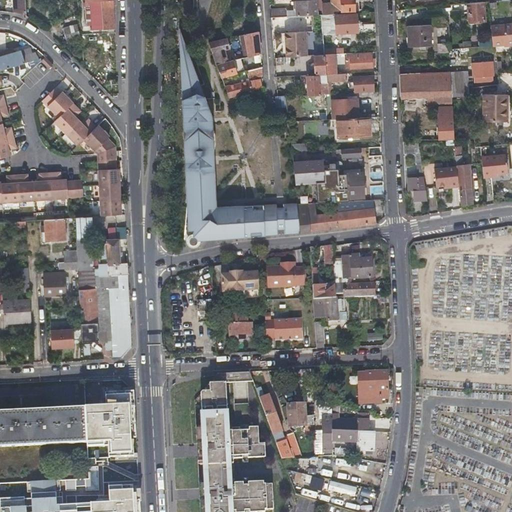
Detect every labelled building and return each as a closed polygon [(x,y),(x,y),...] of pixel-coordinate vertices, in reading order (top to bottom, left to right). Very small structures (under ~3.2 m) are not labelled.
[(13,0),(15,11),(25,13),(24,0),(13,0)] [(92,26),(103,26),(102,0),(110,0),(89,0),(89,1),(90,1),(92,26)] [(103,26),(115,25),(113,0),(110,0),(102,0),(103,26)] [(314,15),(314,7),(313,0),(306,0),(295,1),(296,16),(314,15)] [(322,2),(323,14),(342,13),(342,11),(357,9),(356,0),(330,0),(330,2),(322,2)] [(467,3),(468,12),(469,22),(485,20),(483,1),(467,3)] [(270,18),(284,17),(285,17),(285,9),(269,10),(270,18)] [(374,21),(365,22),(356,23),(356,11),(342,13),(323,14),(324,33),(336,33),(356,31),(375,30),(374,21)] [(511,23),(511,22),(490,25),(492,45),(511,43),(511,23)] [(63,27),(66,40),(81,37),(77,24),(63,27)] [(409,47),(420,47),(430,47),(429,25),(408,26),(409,47)] [(284,33),(285,57),(305,56),(303,31),(284,33)] [(357,46),(356,31),(336,33),(337,47),(357,46)] [(244,34),(249,57),(260,55),(257,32),(244,34)] [(170,34),(173,68),(183,63),(170,34)] [(216,64),(225,62),(220,48),(228,46),(226,38),(208,42),(216,64)] [(438,43),(438,53),(448,53),(448,43),(438,43)] [(345,64),(345,65),(345,66),(372,64),(373,64),(374,63),(373,57),(372,57),(371,50),(344,52),(345,58),(341,59),(342,64),(345,64)] [(0,71),(36,60),(32,54),(27,51),(22,52),(21,51),(0,57),(0,71)] [(326,74),(335,73),(335,67),(332,67),(331,53),(325,54),(326,73),(326,74)] [(326,73),(325,54),(324,54),(313,55),(314,74),(326,73)] [(260,55),(249,57),(243,58),(244,65),(261,61),(260,55)] [(232,60),(225,62),(216,64),(221,78),(236,74),(232,60)] [(474,82),(483,81),(493,80),(491,61),(472,62),(474,82)] [(183,63),(173,68),(186,206),(211,204),(211,201),(213,199),(211,167),(207,164),(206,159),(210,159),(207,126),(203,126),(203,121),(207,121),(206,119),(183,63)] [(450,72),(452,96),(470,95),(468,71),(450,72)] [(399,74),(400,86),(400,99),(452,96),(450,72),(399,74)] [(306,77),(308,96),(327,94),(326,74),(318,75),(318,76),(306,77)] [(374,88),(373,81),(373,74),(355,76),(356,89),(374,88)] [(250,91),(255,89),(259,88),(257,80),(247,82),(247,81),(223,86),(227,97),(250,92),(250,91)] [(59,118),(74,103),(64,92),(62,94),(56,88),(43,101),(59,118)] [(286,106),(285,94),(274,96),(276,107),(286,106)] [(507,94),(483,94),(483,121),(503,121),(503,109),(507,109),(507,94)] [(329,118),(332,118),(355,116),(354,98),(328,100),(329,118)] [(67,133),(80,121),(76,116),(81,110),(74,103),(59,118),(56,121),(67,133)] [(0,106),(0,123),(1,124),(0,118),(8,116),(6,105),(0,106)] [(455,139),(454,124),(453,109),(439,110),(441,139),(455,139)] [(355,116),(332,118),(332,125),(336,125),(337,136),(369,134),(368,115),(355,116)] [(84,124),(80,121),(67,133),(79,145),(84,140),(98,127),(90,119),(84,124)] [(0,123),(0,140),(13,138),(11,127),(2,129),(1,124),(0,123)] [(98,162),(117,161),(115,147),(108,139),(109,137),(98,127),(84,140),(97,153),(98,162)] [(0,158),(9,156),(8,151),(16,149),(13,138),(0,140),(0,158)] [(416,153),(419,176),(424,175),(419,140),(403,141),(404,154),(416,153)] [(88,154),(93,151),(86,142),(81,145),(88,154)] [(291,151),(298,150),(305,150),(304,143),(290,143),(291,151)] [(340,148),(340,152),(341,156),(360,155),(360,147),(340,148)] [(506,154),(482,157),(484,177),(492,176),(492,175),(508,173),(506,154)] [(459,186),(460,195),(460,203),(471,202),(468,165),(462,166),(461,156),(460,156),(457,156),(458,166),(459,186)] [(300,180),(300,181),(315,181),(316,201),(332,200),(331,195),(336,194),(336,200),(350,199),(349,196),(363,195),(362,171),(347,172),(347,173),(344,173),(340,174),(339,167),(335,168),(335,161),(329,162),(329,163),(329,166),(323,167),(323,163),(323,158),(300,159),(300,160),(292,160),(294,180),(300,180)] [(98,185),(120,184),(119,169),(117,169),(117,161),(98,162),(98,167),(97,169),(98,185)] [(450,187),(459,186),(458,166),(434,169),(436,186),(445,185),(450,185),(450,187)] [(52,199),(68,198),(67,183),(67,180),(61,180),(60,171),(50,173),(52,199)] [(34,182),(35,200),(52,199),(50,173),(39,173),(40,182),(34,182)] [(17,175),(19,201),(35,200),(34,182),(29,182),(29,174),(17,175)] [(1,184),(3,202),(19,201),(17,175),(11,175),(6,175),(7,183),(1,184)] [(424,175),(419,176),(408,178),(409,190),(413,190),(414,200),(426,199),(424,175)] [(76,197),(74,182),(67,183),(68,198),(76,197)] [(82,186),(83,186),(83,182),(74,182),(76,197),(83,197),(82,186)] [(99,200),(121,199),(120,184),(98,185),(99,200)] [(306,205),(305,205),(304,205),(303,202),(296,202),(299,231),(375,222),(373,198),(350,199),(336,200),(332,200),(333,212),(316,213),(315,207),(306,208),(306,205)] [(100,216),(123,214),(121,199),(99,200),(100,216)] [(214,210),(213,199),(211,201),(211,204),(186,206),(188,234),(194,233),(194,211),(214,210)] [(283,204),(283,208),(285,228),(285,233),(299,231),(296,202),(283,204)] [(194,233),(193,245),(276,234),(276,229),(274,208),(274,204),(239,207),(235,212),(230,213),(230,208),(214,210),(194,211),(194,233)] [(283,208),(274,208),(276,229),(285,228),(283,208)] [(76,218),(77,239),(85,239),(84,224),(92,224),(91,216),(76,218)] [(53,219),(45,220),(46,240),(66,239),(65,219),(53,219)] [(119,239),(126,239),(126,228),(118,229),(118,239),(119,239)] [(107,257),(107,264),(120,263),(119,239),(118,239),(106,239),(106,243),(101,243),(102,251),(102,258),(107,257)] [(78,261),(79,269),(93,268),(92,251),(92,244),(77,245),(78,254),(78,261)] [(333,264),(332,245),(324,246),(325,265),(333,264)] [(319,261),(318,246),(310,247),(313,298),(313,300),(336,298),(335,294),(335,286),(326,294),(325,293),(324,285),(317,285),(318,283),(317,261),(319,261)] [(100,264),(107,264),(107,257),(102,258),(102,251),(92,251),(93,268),(100,268),(100,264)] [(65,255),(66,262),(78,261),(78,254),(65,255)] [(358,257),(358,256),(342,257),(343,279),(372,277),(371,260),(362,260),(362,257),(358,257)] [(78,261),(66,262),(66,269),(73,269),(74,274),(79,274),(79,269),(78,261)] [(295,262),(284,263),(284,267),(281,267),(268,268),(269,288),(296,286),(295,262)] [(108,275),(128,274),(127,263),(120,263),(107,264),(108,275)] [(132,347),(128,274),(108,275),(107,264),(100,264),(100,268),(93,268),(79,269),(79,274),(80,290),(108,288),(110,289),(110,294),(111,313),(112,334),(113,359),(120,359),(132,347)] [(30,289),(29,267),(20,268),(22,290),(30,289)] [(60,273),(44,273),(45,295),(67,294),(67,277),(61,277),(60,273)] [(352,285),(352,292),(352,298),(374,296),(373,284),(352,285)] [(80,290),(82,334),(99,333),(97,300),(108,299),(107,294),(110,294),(110,289),(108,288),(80,290)] [(240,293),(240,301),(250,301),(250,293),(240,293)] [(99,333),(106,333),(105,313),(111,313),(110,294),(107,294),(108,299),(97,300),(99,333)] [(337,299),(336,298),(313,300),(314,307),(321,307),(322,314),(328,314),(328,321),(338,320),(337,299)] [(4,324),(32,322),(31,300),(3,302),(4,324)] [(229,313),(229,322),(241,322),(240,313),(229,313)] [(265,315),(266,338),(275,337),(275,340),(302,339),(301,318),(271,320),(271,315),(265,315)] [(241,322),(229,322),(230,335),(253,334),(252,322),(247,322),(241,322)] [(314,322),(316,349),(323,348),(322,322),(314,322)] [(77,329),(52,330),(52,350),(78,349),(77,329)] [(367,334),(368,342),(383,340),(382,333),(367,334)] [(388,391),(387,371),(365,372),(365,373),(358,374),(359,390),(366,390),(367,402),(381,402),(381,391),(388,391)] [(248,458),(265,457),(265,443),(259,443),(258,427),(234,428),(235,431),(228,431),(228,424),(226,383),(253,381),(249,372),(216,375),(210,383),(210,391),(202,391),(201,393),(202,426),(203,429),(196,429),(197,444),(200,443),(201,456),(204,456),(204,461),(204,464),(205,481),(205,484),(206,488),(202,488),(203,498),(200,498),(200,511),(232,511),(236,511),(235,511),(244,511),(244,510),(249,510),(249,511),(262,511),(265,511),(265,509),(273,509),(272,484),(264,484),(263,482),(248,482),(248,485),(243,485),(243,483),(234,483),(234,486),(231,486),(231,480),(230,462),(229,456),(233,456),(233,459),(243,458),(242,455),(247,455),(248,458)] [(262,387),(256,389),(280,454),(286,452),(287,454),(290,453),(268,395),(265,396),(262,387)] [(332,405),(332,396),(318,397),(319,419),(322,419),(323,437),(333,437),(333,430),(332,415),(332,405)] [(288,405),(289,426),(314,426),(314,416),(309,416),(309,413),(305,413),(305,404),(288,405)] [(84,407),(0,410),(0,446),(85,442),(84,407)] [(332,415),(333,430),(336,430),(350,431),(358,431),(369,432),(369,423),(362,423),(362,416),(357,416),(356,422),(338,421),(338,415),(332,415)] [(350,431),(336,430),(336,440),(350,440),(350,431)] [(373,451),(373,432),(369,432),(358,431),(358,451),(373,451)] [(297,450),(293,439),(287,441),(292,452),(297,450)] [(106,449),(94,452),(96,458),(108,455),(106,449)] [(319,469),(318,475),(332,477),(333,470),(319,469)] [(326,488),(327,480),(306,475),(304,483),(326,488)] [(139,511),(138,479),(37,484),(37,481),(14,483),(0,483),(0,495),(5,495),(7,511),(0,511),(139,511)] [(332,479),(329,490),(355,497),(358,487),(332,479)] [(303,488),(302,494),(317,498),(318,492),(303,488)] [(363,488),(361,495),(372,498),(374,491),(363,488)]
